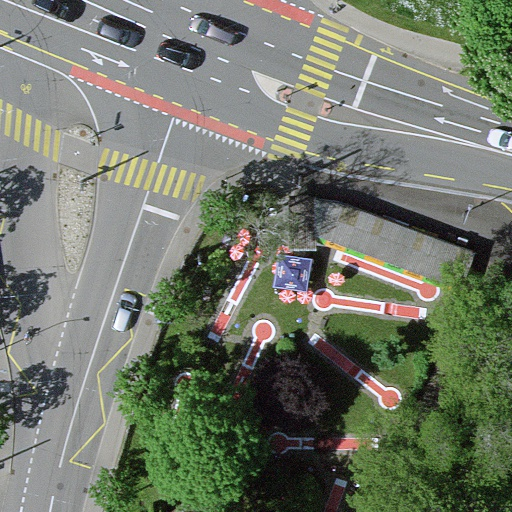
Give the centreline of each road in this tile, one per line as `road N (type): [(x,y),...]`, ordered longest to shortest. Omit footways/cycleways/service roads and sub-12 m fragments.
road 1 (tertiary): [(197,43),(112,295),(51,511)]
road 2 (primary): [(197,43),(511,157)]
